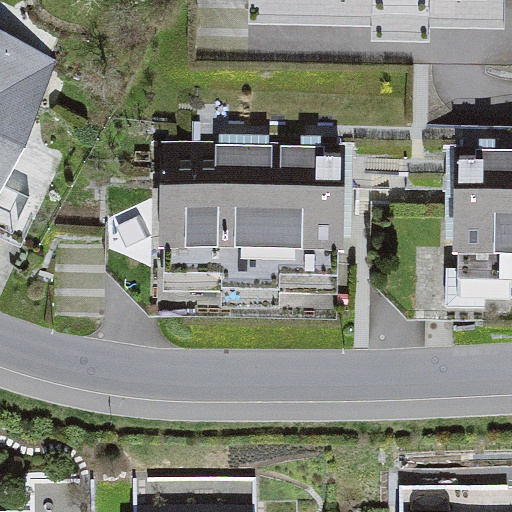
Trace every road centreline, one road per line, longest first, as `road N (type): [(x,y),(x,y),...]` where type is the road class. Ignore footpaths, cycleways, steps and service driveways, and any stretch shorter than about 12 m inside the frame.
road 1 (residential): [(0,330),(39,349),(201,370),(511,366)]
road 2 (unknown): [(511,64),(294,33)]
